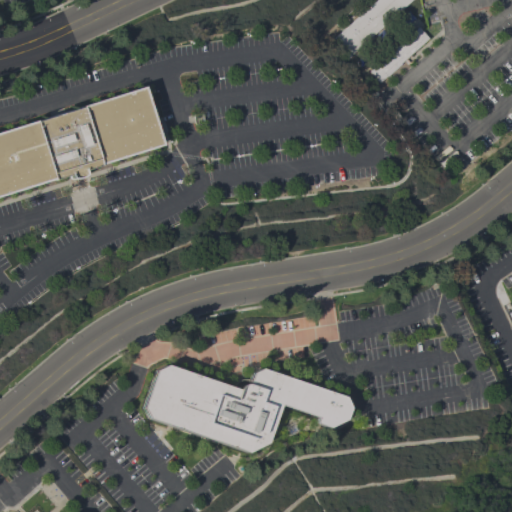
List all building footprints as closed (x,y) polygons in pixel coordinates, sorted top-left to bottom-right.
[(409,0),(347,56),(330,38),(372,0),(409,0)] [(377,82),(367,71),(416,26),(426,37),(377,82)] [(391,41),(384,48),(372,35),(379,29),(391,41)] [(0,130),(33,120),(33,121),(79,107),(79,106),(141,86),(160,145),(81,169),(83,174),(79,177),(74,178),(68,179),(67,174),(51,180),(51,178),(0,194),(0,130)] [(232,387),(233,383),(235,381),(239,379),(241,379),(244,379),(247,380),(249,372),(258,368),(342,396),(347,407),(344,418),(327,427),(315,423),(315,422),(313,422),(315,417),(278,405),(265,442),(245,452),(145,418),(140,407),(152,369),(163,364),(232,387)]
